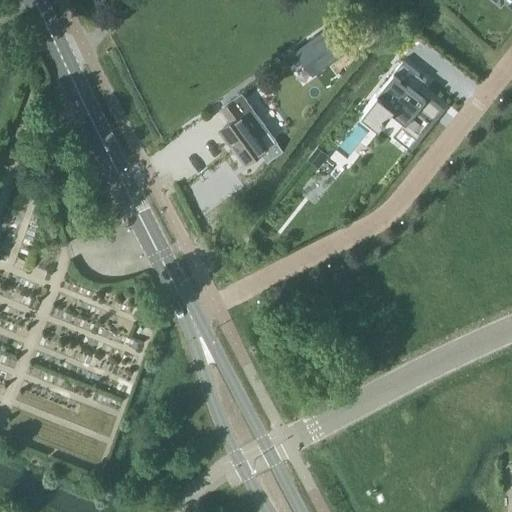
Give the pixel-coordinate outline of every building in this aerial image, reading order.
[(350,48),(349,47),(348,48),(331,25),(332,24),(332,23),(329,25),(294,50),(295,51),(296,50),(314,74),(332,61),(348,49),(350,48)] [(416,35),(411,41),(435,59),(442,50),(416,35)] [(398,58),(362,106),(376,117),(379,113),(384,117),(386,114),(385,113),(382,111),(381,111),(385,105),(403,119),(400,122),(415,133),(430,114),(415,103),(422,94),(414,87),(422,76),(398,58)] [(233,119),(220,128),(245,162),(276,140),(242,94),(224,107),(233,119)] [(318,147),(308,159),(317,167),(327,154),(318,147)] [(310,168),(301,194),(322,201),(331,176),(310,168)]
